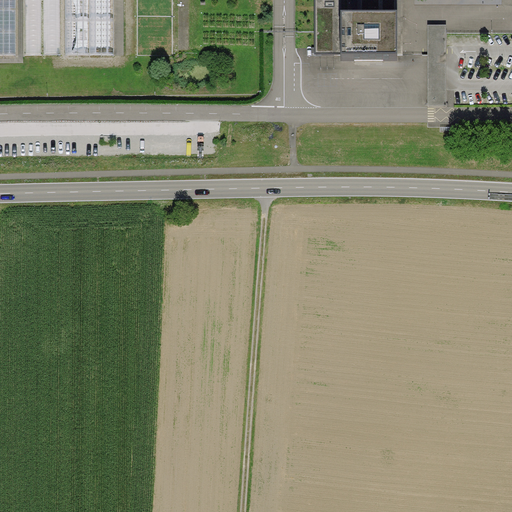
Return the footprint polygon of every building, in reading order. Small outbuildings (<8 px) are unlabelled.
[(15,0),(0,0),(0,55),(16,56),(15,0)] [(42,56),(41,0),(24,0),(25,56),(42,56)] [(60,0),(42,0),(43,56),(61,56),(60,0)] [(114,0),(65,0),(65,56),(114,56),(114,0)] [(397,0),(314,0),(315,56),(340,55),(340,61),(361,61),(398,61),(397,0)] [(446,26),(428,25),(428,106),(446,106),(446,33),(446,26)]
